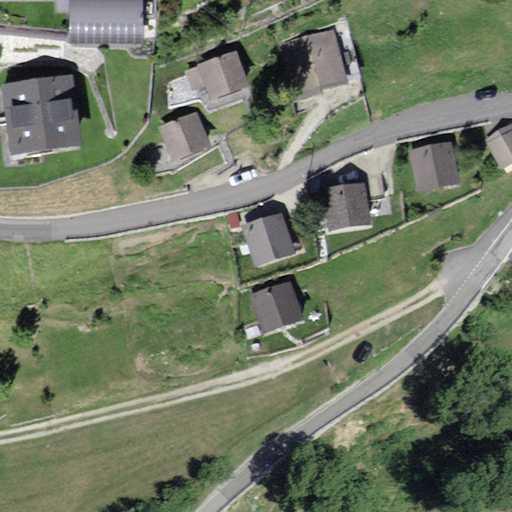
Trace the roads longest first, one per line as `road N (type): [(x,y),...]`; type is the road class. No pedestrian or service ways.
road 1 (tertiary): [(0,231),(69,229),(189,205),(289,175),(402,124),(511,102)]
road 2 (track): [(0,434),(285,363),(493,260)]
road 3 (tertiary): [(511,235),(416,351),(207,511)]
